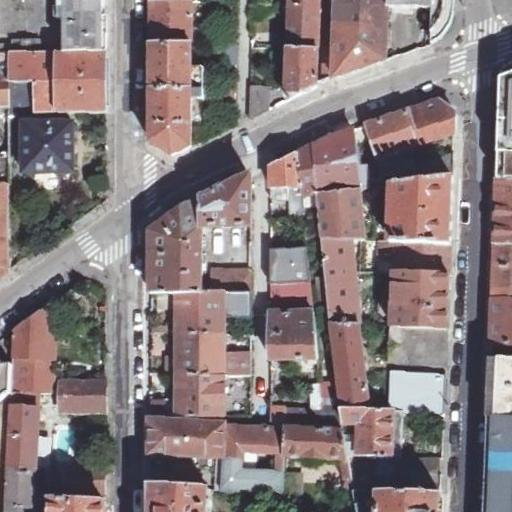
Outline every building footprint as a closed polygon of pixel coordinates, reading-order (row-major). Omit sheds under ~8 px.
[(66,5),(66,50),(108,50),(108,34),(105,34),(104,0),(60,0),(60,5),(66,5)] [(192,46),(192,0),(153,0),(153,45),(192,46)] [(389,8),(389,0),(325,0),(323,82),(387,60),(388,42),(389,8)] [(389,0),(389,8),(434,9),(433,44),(442,38),(449,30),(453,23),(456,13),(456,0),(389,0)] [(253,34),(273,35),(274,6),(253,5),(253,34)] [(289,48),(319,49),(320,6),(290,6),(289,48)] [(12,50),(41,50),(41,38),(13,38),(12,50)] [(192,67),(192,46),(153,45),(153,92),(204,91),(204,68),(192,67)] [(300,95),(319,87),(319,49),(289,48),(288,97),(290,100),(300,95)] [(0,180),(12,181),(12,115),(12,98),(12,82),(12,50),(0,50),(0,180)] [(35,110),(108,110),(108,50),(66,50),(41,50),(12,50),(12,82),(36,82),(35,110)] [(511,78),(503,79),(499,178),(511,178),(511,78)] [(262,113),(271,109),(271,85),(251,85),(250,119),(262,113)] [(204,91),(153,92),(153,142),(174,156),(193,147),(193,97),(199,97),(199,100),(229,100),(237,100),(237,91),(204,91)] [(26,98),(12,98),(12,115),(25,116),(26,98)] [(393,186),(454,179),(455,156),(418,167),(416,172),(410,172),(406,148),(456,134),(456,112),(441,100),(369,125),(380,159),(382,187),(393,186)] [(75,170),(75,121),(26,121),(26,171),(75,170)] [(359,189),(371,188),(366,163),(356,163),(353,130),(336,136),(314,146),(319,193),(359,189)] [(304,195),(319,193),(314,146),(305,151),(299,153),(304,195)] [(304,195),(299,153),(273,166),(273,172),(273,198),(290,201),(292,218),(306,217),(304,195)] [(253,225),(254,175),(211,195),(183,209),(168,220),(152,231),(151,289),(153,292),(179,292),(201,292),(205,292),(205,227),(253,225)] [(511,243),(511,178),(499,178),(497,243),(511,243)] [(395,242),(452,244),(454,179),(393,186),(393,217),(388,216),(388,223),(393,223),(392,240),(395,242)] [(0,277),(11,270),(12,181),(0,180),(0,277)] [(371,188),(359,189),(360,199),(371,197),(371,188)] [(360,199),(359,189),(319,193),(324,239),(353,240),(365,240),(360,199)] [(333,322),(362,323),(353,240),(324,239),(333,322)] [(396,271),(451,274),(452,244),(395,242),(392,240),(381,241),(381,254),(397,255),(396,271)] [(511,243),(497,243),(495,297),(511,297),(511,243)] [(273,284),(304,283),(302,265),(296,265),(294,249),(273,251),(273,284)] [(214,265),(214,292),(225,292),(253,291),(253,264),(214,265)] [(395,327),(449,330),(451,274),(396,271),(395,327)] [(273,304),(314,304),(312,282),(304,283),(273,284),(273,304)] [(253,291),(225,292),(225,308),(253,308),(253,291)] [(201,333),(201,292),(179,292),(179,333),(201,333)] [(214,292),(205,292),(201,292),(201,333),(225,333),(225,316),(225,308),(225,292),(214,292)] [(511,342),(511,297),(495,297),(493,342),(511,342)] [(15,360),(45,361),(48,317),(55,318),(56,301),(16,329),(15,360)] [(273,358),(319,358),(315,313),(273,312),(273,358)] [(48,317),(45,361),(56,362),(59,318),(55,318),(48,317)] [(343,407),(371,409),(362,323),(333,322),(340,384),(343,407)] [(169,324),(152,324),(152,332),(169,332),(169,324)] [(392,361),(448,366),(449,330),(395,327),(392,327),(392,361)] [(201,333),(179,333),(180,375),(201,375),(201,333)] [(225,375),(225,333),(201,333),(201,375),(225,375)] [(511,356),(493,356),(491,418),(511,418),(511,356)] [(0,403),(13,395),(13,390),(15,367),(7,367),(0,357),(0,403)] [(253,357),(238,357),(237,374),(252,374),(253,357)] [(45,361),(15,360),(15,367),(13,390),(57,391),(56,362),(45,361)] [(391,371),(391,409),(395,410),(446,413),(447,375),(391,371)] [(201,416),(201,375),(180,375),(180,416),(201,416)] [(225,375),(201,375),(201,416),(225,416),(225,375)] [(107,380),(63,381),(62,411),(107,411),(107,380)] [(346,489),(356,489),(351,455),(347,435),(346,422),(343,407),(340,384),(321,384),(323,405),(288,404),(286,427),(286,455),(340,458),(346,489)] [(0,511),(6,511),(8,468),(12,406),(13,395),(0,403),(0,511)] [(273,403),(271,426),(286,427),(288,404),(273,403)] [(37,467),(40,408),(12,406),(8,468),(37,467)] [(347,435),(351,455),(372,456),(395,456),(395,417),(395,410),(391,409),(371,409),(343,407),(346,422),(358,422),(359,434),(347,435)] [(403,417),(395,417),(395,456),(396,456),(402,456),(403,417)] [(271,426),(193,422),(192,419),(176,418),(175,421),(152,420),(152,453),(223,455),(223,488),(257,492),(257,496),(283,498),(286,455),(286,427),(271,426)] [(511,511),(511,418),(491,418),(487,511),(511,511)] [(356,489),(371,490),(372,456),(351,455),(356,489)] [(444,456),(396,456),(395,471),(443,472),(444,456)] [(34,511),(37,467),(8,468),(6,511),(34,511)] [(68,495),(107,495),(107,467),(49,468),(50,483),(67,483),(68,495)] [(395,491),(442,493),(443,472),(395,471),(395,491)] [(151,511),(208,511),(209,487),(152,484),(151,511)] [(441,511),(442,493),(395,491),(371,490),(356,489),(359,511),(441,511)] [(107,511),(108,506),(107,506),(107,502),(53,498),(53,511),(107,511)]
